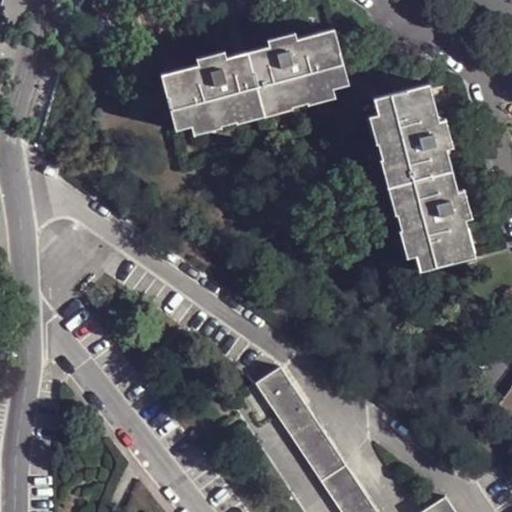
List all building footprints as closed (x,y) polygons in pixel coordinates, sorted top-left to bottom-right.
[(119,15),(98,10),(93,33),(113,38),(119,15)] [(342,85),(327,27),(155,75),(170,132),(342,85)] [(425,85),(369,100),(342,85),(170,132),(179,163),(336,122),(381,281),(415,273),(474,257),(425,85)] [(340,511),(377,511),(279,368),(254,384),(340,511)] [(511,385),(494,412),(511,425),(511,385)] [(456,511),(445,497),(421,511),(456,511)]
